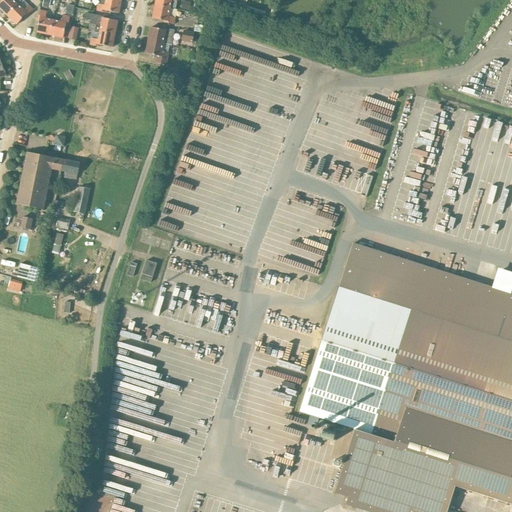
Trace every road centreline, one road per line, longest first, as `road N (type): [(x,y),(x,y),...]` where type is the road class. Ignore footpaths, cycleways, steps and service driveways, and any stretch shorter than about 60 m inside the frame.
road 1 (unclassified): [(70,511),(83,476),(99,313),(160,121),(156,96),(125,64)]
road 2 (residential): [(0,181),(29,45)]
